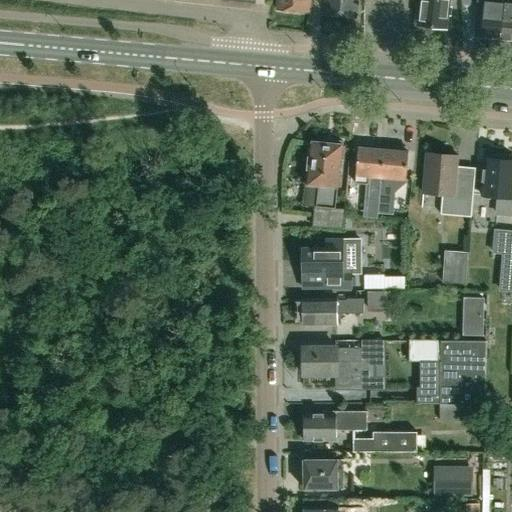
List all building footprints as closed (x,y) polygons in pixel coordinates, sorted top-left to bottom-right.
[(278,0),(277,10),(309,14),(310,0),(278,0)] [(356,19),(358,0),(326,0),(324,16),(356,19)] [(421,0),(421,1),(417,0),(415,20),(419,21),(418,27),(445,30),(449,0),(421,0)] [(484,0),(481,38),(500,40),(504,0),(506,0),(505,0),(484,0)] [(504,0),(500,40),(511,40),(511,6),(508,6),(509,1),(506,0),(504,0)] [(304,205),(316,206),(316,208),(335,209),(337,188),(339,188),(343,143),(331,141),(331,146),(310,144),(304,205)] [(381,178),(383,150),(372,149),(372,145),(362,144),(362,148),(358,148),(355,184),(367,185),(366,199),(379,200),(381,178)] [(395,193),(407,183),(407,180),(406,179),(408,152),(406,152),(406,147),(393,146),(393,151),(383,150),(381,178),(379,200),(377,214),(393,215),(395,193)] [(470,217),(473,177),(455,175),(457,156),(425,153),(422,193),(442,195),(440,214),(470,217)] [(511,161),(500,161),(500,156),(488,155),(488,159),(485,159),(481,197),(498,198),(497,215),(511,216),(511,161)] [(351,288),(351,274),(361,274),(360,240),(326,240),(326,249),(300,249),(300,262),(303,262),(303,288),(351,288)] [(466,284),(468,254),(445,252),(443,282),(466,284)] [(511,255),(502,255),(499,292),(511,293),(511,255)] [(404,276),(384,276),(384,288),(404,288),(404,276)] [(386,309),(386,292),(368,292),(368,309),(386,309)] [(303,309),(300,311),(300,320),(303,321),(303,326),(337,326),(337,314),(364,314),(364,300),(347,300),(347,301),(337,301),(337,300),(303,300),(303,309)] [(483,336),(484,317),(463,316),(462,335),(483,336)] [(360,348),(303,349),(303,374),(336,374),(336,389),(371,389),(370,339),(360,339),(360,348)] [(441,340),(441,361),(421,361),(420,387),(417,387),(417,403),(439,403),(441,403),(466,403),(487,403),(488,341),(441,340)] [(466,403),(441,403),(439,403),(439,420),(466,420),(466,403)] [(303,442),(336,442),(336,432),(367,432),(367,412),(322,412),(322,416),(303,416),(303,442)] [(373,450),(417,451),(417,431),(373,430),(373,450)] [(304,489),(338,489),(338,460),(304,460),(304,489)] [(434,466),(433,496),(473,496),(473,467),(434,466)]
